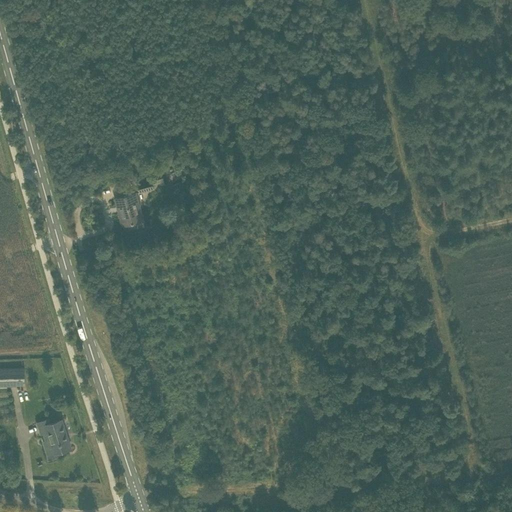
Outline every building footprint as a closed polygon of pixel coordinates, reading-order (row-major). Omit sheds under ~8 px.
[(165,184),(163,178),(152,181),(151,179),(137,184),(139,193),(154,189),(153,187),(165,184)] [(182,189),(182,187),(180,183),(174,186),(177,192),(182,189)] [(123,225),(132,223),(141,220),(133,193),(115,198),(123,225)] [(0,381),(25,381),(25,367),(0,368),(0,381)] [(55,453),(71,448),(62,419),(46,424),(55,453)]
